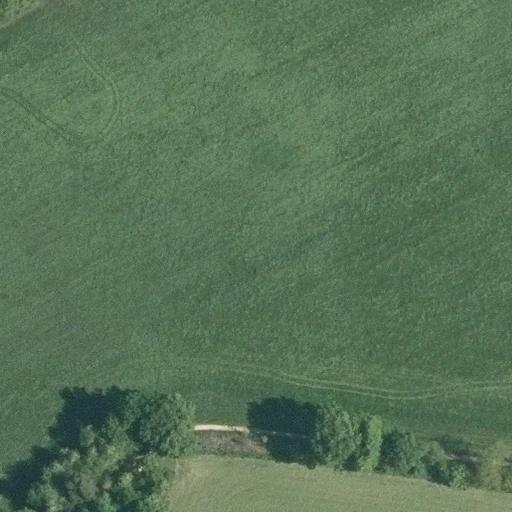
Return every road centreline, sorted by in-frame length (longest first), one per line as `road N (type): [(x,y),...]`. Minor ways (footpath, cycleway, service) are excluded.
road 1 (track): [(179,415),(212,412),(511,448)]
road 2 (track): [(87,511),(145,435),(179,415)]
